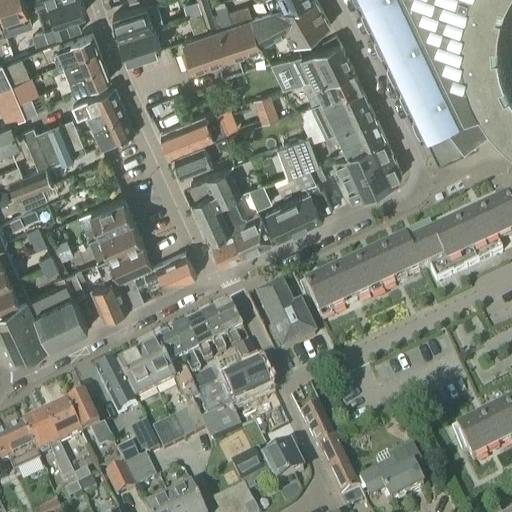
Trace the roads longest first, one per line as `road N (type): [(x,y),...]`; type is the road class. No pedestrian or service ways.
road 1 (residential): [(340,0),(425,174),(416,194),(229,277)]
road 2 (residential): [(216,282),(92,0)]
road 3 (residential): [(2,392),(216,282)]
road 4 (residential): [(351,358),(511,282)]
road 5 (residential): [(454,366),(372,403),(351,358)]
road 6 (residential): [(280,390),(229,277)]
